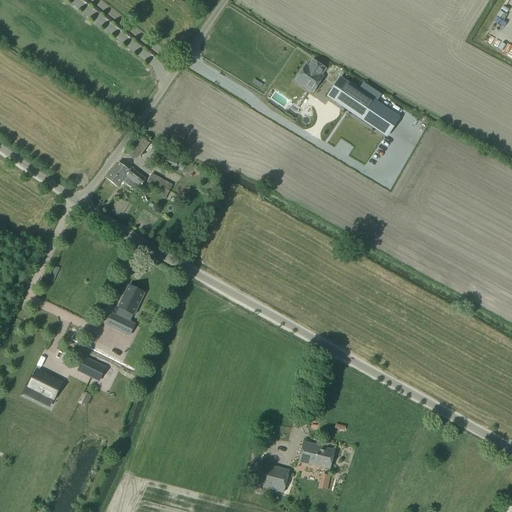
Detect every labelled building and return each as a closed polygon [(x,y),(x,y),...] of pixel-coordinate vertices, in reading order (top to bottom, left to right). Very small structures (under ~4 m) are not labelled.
[(306,65),(295,82),(312,93),(323,77),(321,76),(326,69),(312,60),(308,67),(306,65)] [(340,79),(327,97),(374,131),(376,128),(386,135),(398,119),(340,79)] [(139,137),(126,155),(136,162),(149,144),(139,137)] [(158,150),(152,160),(174,171),(179,161),(158,150)] [(118,163),(106,179),(118,188),(126,177),(140,188),(146,180),(128,166),(126,169),(118,163)] [(151,174),(146,184),(179,201),(185,189),(176,184),(175,187),(163,180),(151,174)] [(144,294),(129,286),(118,308),(119,309),(116,316),(112,314),(106,326),(120,333),(126,321),(129,322),(132,315),(133,315),(144,294)] [(78,333),(70,340),(80,351),(88,344),(78,333)] [(99,381),(104,369),(84,359),(78,371),(99,381)] [(126,373),(130,365),(126,363),(122,370),(126,373)] [(33,385),(28,396),(38,401),(39,399),(48,403),(52,395),(55,396),(61,384),(37,372),(31,384),(33,385)] [(96,409),(100,398),(62,382),(57,393),(96,409)] [(113,422),(119,411),(111,407),(106,418),(113,422)] [(303,442),(298,463),(329,470),(334,449),(303,442)] [(261,464),(255,486),(283,494),(289,471),(261,464)]
